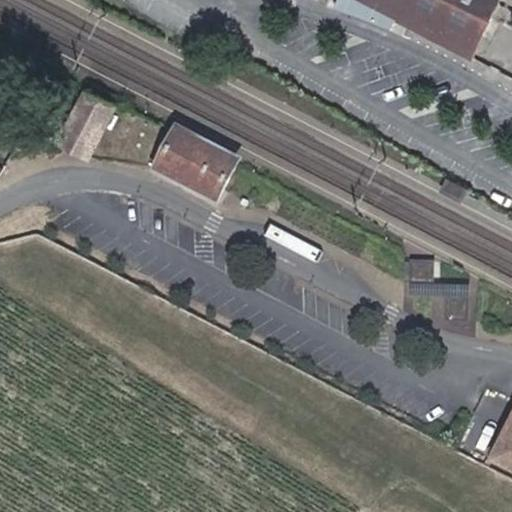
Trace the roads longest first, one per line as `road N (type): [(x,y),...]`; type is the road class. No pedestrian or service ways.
road 1 (unclassified): [(511,357),(449,342),(119,178),(61,181),(0,203)]
road 2 (unclassified): [(511,103),(382,37),(263,0)]
